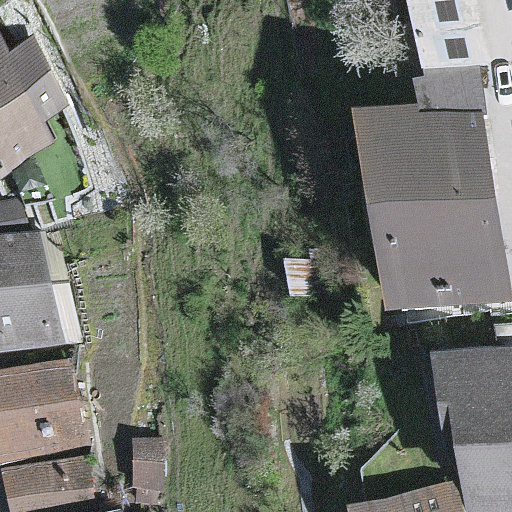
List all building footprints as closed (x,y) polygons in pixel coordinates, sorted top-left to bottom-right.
[(467,3),(412,17),(428,81),(483,67),(467,3)] [(0,47),(0,165),(45,142),(31,116),(60,101),(25,35),(0,48),(0,47)] [(479,113),(365,130),(395,330),(510,312),(479,113)] [(0,367),(71,350),(43,236),(0,246),(0,367)] [(511,511),(511,354),(432,366),(447,468),(460,466),(467,511),(511,511)] [(66,360),(0,378),(0,473),(91,448),(66,360)] [(163,438),(132,437),(131,494),(162,494),(163,438)] [(99,511),(86,459),(0,481),(0,483),(7,511),(99,511)] [(456,511),(449,485),(358,511),(456,511)]
